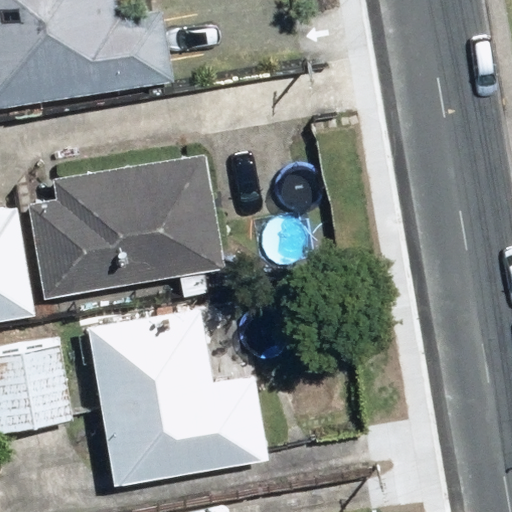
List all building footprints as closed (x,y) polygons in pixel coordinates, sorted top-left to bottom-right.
[(0,0),(0,102),(184,73),(173,0),(166,0),(131,6),(129,0),(0,0)] [(37,196),(53,290),(186,267),(190,289),(214,285),(210,261),(231,257),(211,142),(63,168),(67,191),(37,196)] [(0,321),(46,314),(28,199),(0,203),(0,321)] [(98,317),(124,476),(276,452),(263,370),(222,377),(209,300),(98,317)] [(0,344),(0,421),(1,426),(80,415),(66,333),(0,344)]
